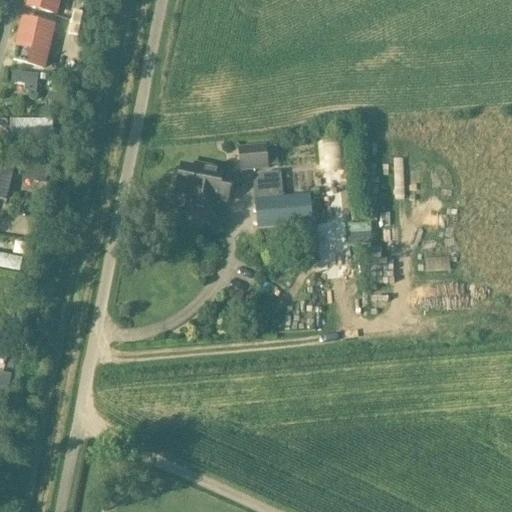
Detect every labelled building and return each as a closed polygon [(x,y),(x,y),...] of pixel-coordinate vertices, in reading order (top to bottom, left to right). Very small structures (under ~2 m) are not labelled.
[(42,11),(43,0),(26,0),(26,8),(42,11)] [(44,70),(55,26),(22,17),(11,62),(44,70)] [(238,149),(241,173),(269,170),(266,146),(238,149)] [(182,167),(177,193),(190,195),(187,210),(213,215),(216,201),(228,203),(232,178),(222,176),(223,171),(197,166),(196,170),(182,167)] [(252,175),(255,199),(284,196),(280,171),(252,175)] [(0,175),(0,200),(5,202),(11,178),(0,175)] [(254,200),(257,231),(313,226),(310,195),(281,198),(254,200)] [(0,267),(15,271),(18,259),(0,254),(0,267)]
